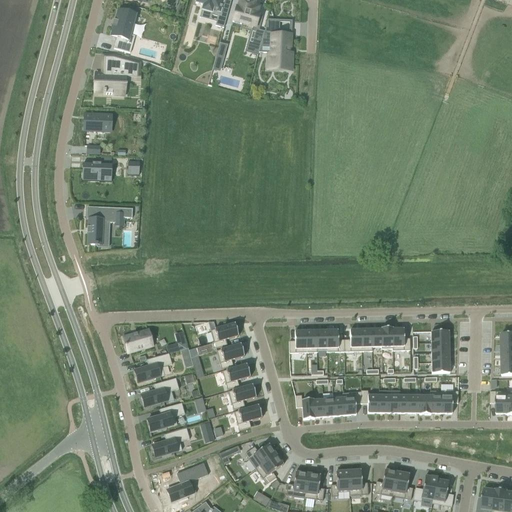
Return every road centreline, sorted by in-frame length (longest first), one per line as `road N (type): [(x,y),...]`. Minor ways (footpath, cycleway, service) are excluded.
road 1 (secondary): [(55,0),(22,134),(20,211),(89,431)]
road 2 (secondary): [(104,428),(36,210),(38,135),(72,0)]
road 3 (residential): [(74,255),(58,168),(96,0)]
road 4 (residential): [(511,309),(256,314)]
road 5 (residential): [(511,425),(287,430)]
road 6 (residential): [(470,465),(389,452),(303,455),(287,430)]
road 7 (residential): [(155,511),(137,473),(102,323)]
road 8 (residential): [(256,314),(102,323)]
road 9 (residential): [(287,430),(256,314)]
